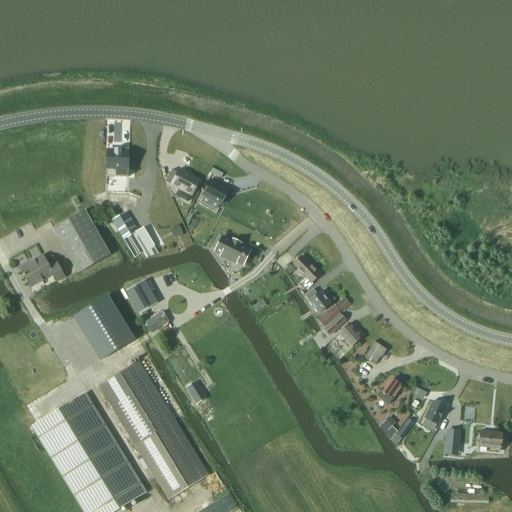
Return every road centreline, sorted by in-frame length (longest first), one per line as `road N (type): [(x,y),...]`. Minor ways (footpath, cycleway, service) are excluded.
road 1 (residential): [(191,125),(299,196),(412,336),(464,367),(511,376)]
road 2 (tertiary): [(191,125),(283,155),(320,178),(376,232),(425,299),(480,333),(511,340)]
road 3 (tertiary): [(0,123),(112,112),(191,125)]
